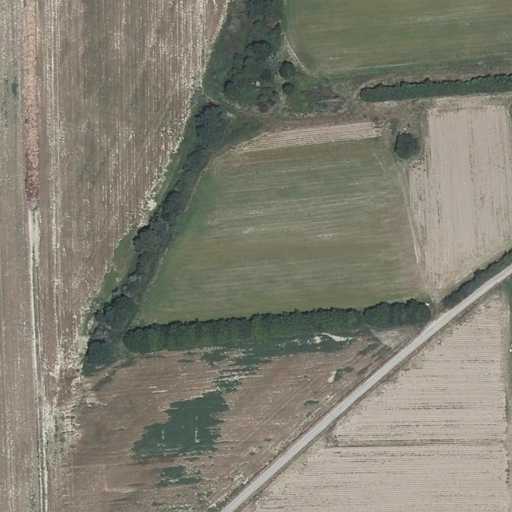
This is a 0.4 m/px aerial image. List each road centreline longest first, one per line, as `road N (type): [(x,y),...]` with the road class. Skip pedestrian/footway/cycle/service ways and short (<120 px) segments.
road 1 (track): [(235,0),(204,97),(85,350),(80,400),(45,447),(47,511)]
road 2 (unclassified): [(227,511),(388,366),(511,268)]
road 3 (track): [(204,97),(251,116),(295,121),(339,114),(369,84),(511,71)]
road 4 (track): [(501,276),(511,422)]
